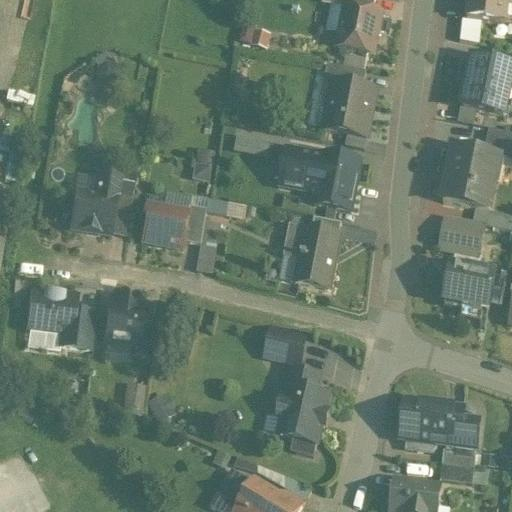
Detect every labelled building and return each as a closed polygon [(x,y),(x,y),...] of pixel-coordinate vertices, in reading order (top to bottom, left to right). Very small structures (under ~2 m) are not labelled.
[(338,0),(337,10),(344,12),(344,10),(372,15),(375,0),(338,0)] [(511,0),(464,0),(465,1),(469,1),(467,25),(482,26),(511,29),(511,0)] [(372,15),(344,10),(344,12),(336,51),(373,58),(381,17),(372,15)] [(467,25),(462,24),(459,45),(479,49),(482,26),(467,25)] [(247,29),(242,44),(271,52),(275,37),(247,29)] [(511,77),(511,71),(473,63),(462,112),(503,121),(511,77)] [(365,76),(327,68),(323,87),(333,89),(333,88),(361,93),(365,76)] [(361,93),(333,88),(333,89),(323,134),(365,142),(374,96),(361,93)] [(3,114),(0,124),(0,125),(29,133),(32,122),(3,114)] [(511,138),(488,133),(483,160),(496,163),(495,169),(499,170),(511,172),(511,138)] [(0,140),(0,166),(17,170),(22,145),(0,140)] [(240,140),(239,155),(273,158),(274,143),(240,140)] [(360,166),(343,163),(330,160),(323,159),(323,161),(287,154),(280,191),(315,198),(313,210),(334,214),(350,217),(357,181),(360,166)] [(483,160),(453,154),(442,207),(490,217),(499,170),(495,169),(496,163),(483,160)] [(114,201),(76,195),(70,232),(108,239),(113,210),(115,201),(114,201)] [(131,201),(114,198),(114,201),(115,201),(113,210),(129,213),(131,201)] [(188,216),(148,209),(141,246),(182,254),(184,246),(189,216),(188,216)] [(129,213),(113,210),(108,239),(124,241),(129,213)] [(206,213),(189,210),(188,216),(189,216),(184,246),(200,249),(206,213)] [(340,227),(312,222),(310,234),(338,238),(340,227)] [(484,230),(445,222),(441,240),(467,245),(467,246),(480,249),(484,230)] [(310,234),(288,230),(283,262),(299,265),(295,289),(327,295),(338,238),(310,234)] [(467,245),(441,240),(438,254),(464,259),(467,246),(467,245)] [(495,279),(451,271),(444,306),(488,315),(495,279)] [(75,301),(31,296),(27,332),(43,334),(43,338),(60,340),(61,336),(71,337),(73,316),(75,301)] [(142,310),(109,306),(103,348),(132,351),(137,352),(140,326),(142,310)] [(95,319),(73,316),(71,337),(61,336),(60,340),(59,351),(91,355),(95,319)] [(154,328),(140,326),(137,352),(132,351),(131,359),(150,361),(154,328)] [(305,341),(271,333),(265,361),(298,369),(305,341)] [(318,381),(292,376),(286,403),(282,402),(277,421),(282,422),(278,439),(316,448),(320,430),(323,431),(327,415),(324,415),(327,400),(314,397),(318,381)] [(147,412),(147,389),(129,389),(128,412),(147,412)] [(153,405),(161,426),(180,418),(172,397),(153,405)] [(479,429),(462,426),(464,412),(404,405),(399,443),(409,444),(408,454),(432,457),(433,447),(446,449),(445,455),(475,459),(479,429)] [(445,455),(443,455),(442,468),(473,472),(475,459),(445,455)] [(473,472),(442,468),(440,484),(471,488),(473,472)] [(279,496),(254,481),(235,511),(300,511),(305,506),(286,495),(279,496)] [(440,490),(394,484),(390,511),(432,511),(433,510),(437,510),(440,490)]
